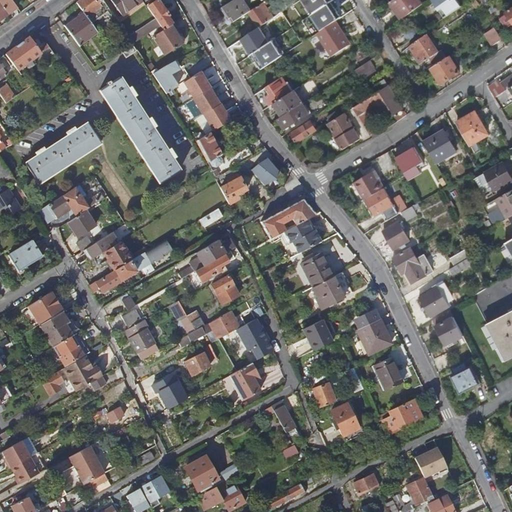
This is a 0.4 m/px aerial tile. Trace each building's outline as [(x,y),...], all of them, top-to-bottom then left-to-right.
[(0,0),(0,21),(17,8),(11,0),(0,0)] [(111,14),(101,0),(80,0),(76,3),(83,13),(86,18),(99,9),(104,16),(107,13),(108,15),(111,14)] [(142,1),(140,0),(109,0),(121,16),(142,1)] [(169,16),(157,0),(147,8),(154,19),(159,26),(163,31),(173,25),(167,17),(169,16)] [(251,12),(242,0),(235,0),(232,2),(223,8),(231,19),(232,18),(235,22),(249,13),(251,12)] [(424,5),(420,0),(394,0),(389,3),(402,20),(424,5)] [(448,16),(462,8),(457,0),(452,0),(451,1),(450,0),(432,0),(440,12),(443,9),(448,16)] [(481,7),(476,0),(473,0),(472,1),(477,9),(481,7)] [(279,16),(268,1),(251,12),(249,13),(260,28),(279,16)] [(97,33),(86,18),(83,13),(64,27),(79,47),(81,46),(80,45),(97,33)] [(159,26),(154,19),(139,30),(142,34),(143,36),(156,28),(159,26)] [(336,22),(317,34),(332,57),(348,46),(340,34),(343,33),(336,22)] [(173,25),(163,31),(160,33),(153,38),(164,56),(183,43),(179,37),(176,32),(178,30),(174,24),(173,25)] [(503,40),(495,29),(484,35),(492,47),(503,40)] [(142,34),(139,30),(127,37),(130,41),(142,34)] [(417,37),(413,30),(403,36),(407,43),(417,37)] [(351,45),(343,33),(340,34),(348,46),(351,45)] [(447,58),(443,51),(439,54),(428,36),(410,47),(421,65),(430,59),(435,66),(447,58)] [(29,38),(5,55),(7,58),(12,65),(17,71),(17,72),(21,76),(36,65),(38,68),(55,56),(46,45),(38,50),(29,38)] [(136,52),(132,45),(125,49),(121,51),(126,59),(136,52)] [(114,56),(110,50),(103,56),(106,61),(114,56)] [(17,71),(12,65),(11,67),(3,57),(0,58),(0,80),(5,77),(7,79),(17,72),(17,71)] [(460,74),(450,57),(447,58),(435,66),(431,69),(441,85),(460,74)] [(375,68),(370,61),(355,70),(360,78),(365,74),(374,69),(375,68)] [(177,69),(173,62),(164,67),(153,74),(155,78),(156,79),(165,93),(166,95),(183,84),(190,79),(184,70),(171,79),(169,75),(177,69)] [(376,73),(374,69),(365,74),(367,78),(376,73)] [(190,79),(183,84),(193,99),(209,89),(210,89),(200,72),(190,79)] [(31,82),(27,77),(23,80),(29,88),(32,86),(31,82)] [(511,77),(502,84),(507,91),(511,88),(511,87),(511,77)] [(108,85),(99,91),(159,184),(179,172),(171,159),(174,157),(170,151),(167,153),(151,128),(154,126),(150,120),(147,122),(131,97),(134,95),(130,89),(127,91),(119,78),(110,83),(109,82),(106,83),(108,85)] [(291,93),(282,78),(266,89),(270,96),(266,99),(271,106),(274,104),(291,93)] [(388,87),(385,81),(368,91),(372,97),(380,92),(388,87)] [(496,99),(507,91),(502,84),(500,81),(490,88),(496,99)] [(14,98),(5,86),(0,89),(0,96),(5,104),(14,98)] [(404,109),(390,86),(388,87),(380,92),(391,109),(394,115),(404,109)] [(192,100),(202,116),(203,115),(219,105),(209,89),(193,99),(192,100)] [(303,104),(295,91),(291,93),(274,104),(282,117),(295,109),(303,104)] [(391,109),(380,92),(372,97),(353,108),(356,112),(364,125),(370,136),(377,132),(364,112),(365,111),(366,112),(372,108),(374,111),(380,108),(384,114),(391,109)] [(296,109),(279,120),(285,130),(302,119),(310,114),(303,104),(295,109),(296,109)] [(213,132),(230,121),(220,105),(219,105),(203,115),(213,132)] [(340,116),(338,112),(330,116),(331,117),(329,119),(331,123),(340,116)] [(328,124),(337,139),(344,150),(361,139),(345,113),(331,123),(328,124)] [(489,135),(476,113),(458,123),(470,146),(489,135)] [(317,131),(311,122),(292,134),(297,143),(317,131)] [(36,155),(24,163),(37,184),(99,144),(86,123),(73,131),(72,128),(65,133),(67,135),(42,151),(41,149),(34,153),(36,155)] [(424,143),(437,165),(457,153),(445,131),(424,143)] [(225,162),(210,133),(197,141),(208,162),(207,163),(215,179),(234,168),(245,161),(252,156),(247,148),(225,162)] [(312,139),(317,144),(322,140),(317,135),(312,139)] [(410,139),(393,149),(397,156),(414,146),(410,139)] [(415,148),(396,159),(408,181),(414,178),(422,174),(420,170),(423,168),(421,165),(424,164),(415,148)] [(252,169),(267,186),(282,172),(267,155),(252,169)] [(0,181),(10,176),(0,161),(0,181)] [(475,179),(485,197),(511,181),(511,180),(503,164),(475,179)] [(246,190),(234,168),(215,179),(215,180),(216,183),(227,203),(228,205),(238,200),(236,195),(246,190)] [(374,168),(371,170),(373,173),(379,183),(381,182),(382,182),(374,168)] [(363,198),(365,201),(366,200),(384,189),(385,189),(381,182),(379,183),(373,173),(354,184),(363,198)] [(359,201),(363,198),(354,184),(350,186),(359,201)] [(88,209),(75,189),(49,205),(49,204),(40,210),(43,214),(51,208),(55,215),(68,206),(76,217),(88,209)] [(394,206),(384,189),(366,200),(375,217),(381,213),(387,222),(399,214),(394,206)] [(0,210),(1,210),(6,218),(20,209),(7,190),(2,193),(2,197),(0,197),(0,210)] [(511,191),(497,200),(502,209),(506,206),(511,215),(511,191)] [(285,231),(281,224),(292,218),(296,226),(300,223),(306,220),(308,219),(315,215),(302,200),(261,223),(270,240),(283,232),(285,231)] [(415,205),(412,200),(397,209),(402,213),(403,213),(415,205)] [(419,213),(415,205),(403,213),(407,220),(419,213)] [(95,226),(85,212),(67,223),(73,232),(76,237),(77,238),(95,226)] [(198,221),(204,231),(216,225),(209,214),(198,221)] [(306,220),(312,232),(314,231),(308,219),(306,220)] [(285,231),(283,232),(289,244),(292,243),(297,254),(320,242),(314,231),(312,232),(306,220),(300,223),(296,226),(285,231)] [(384,232),(394,250),(410,241),(399,223),(384,232)] [(117,244),(111,233),(92,245),(82,252),(88,262),(103,253),(111,248),(117,244)] [(92,245),(86,237),(76,244),(81,252),(82,252),(92,245)] [(224,255),(236,248),(231,240),(217,248),(214,242),(196,253),(198,258),(189,263),(191,266),(178,274),(181,279),(193,273),(195,271),(224,255)] [(8,256),(18,272),(42,256),(32,241),(8,256)] [(149,262),(150,264),(170,252),(164,241),(131,260),(114,270),(115,271),(121,281),(136,272),(135,272),(145,266),(144,265),(149,262)] [(468,244),(474,258),(480,255),(474,241),(468,244)] [(131,260),(120,242),(119,243),(117,244),(111,248),(103,253),(114,271),(114,270),(131,260)] [(411,248),(394,258),(409,285),(433,271),(425,257),(418,261),(411,248)] [(471,257),(467,250),(453,259),(457,265),(471,257)] [(224,256),(224,255),(195,271),(202,283),(221,272),(222,273),(226,271),(223,266),(234,259),(230,253),(224,256)] [(332,278),(319,254),(313,257),(312,254),(292,264),(306,291),(311,289),(332,278)] [(474,263),(471,257),(457,265),(446,272),(449,277),(474,263)] [(121,281),(115,271),(96,282),(95,282),(88,286),(92,293),(99,288),(102,292),(121,281)] [(321,310),(345,296),(354,292),(349,282),(344,272),(332,278),(311,289),(317,299),(316,300),(321,310)] [(511,360),(511,273),(488,287),(473,297),(508,362),(511,360)] [(211,285),(218,298),(222,305),(238,296),(227,276),(211,285)] [(420,298),(432,317),(450,306),(438,287),(420,298)] [(39,325),(61,312),(53,299),(49,293),(27,306),(39,325)] [(53,299),(61,312),(64,310),(56,297),(53,299)] [(121,301),(126,310),(134,306),(128,297),(121,301)] [(186,316),(178,301),(171,305),(177,315),(175,316),(177,321),(186,316)] [(141,322),(135,310),(121,317),(128,329),(141,322)] [(379,319),(374,310),(358,318),(362,327),(379,319)] [(436,326),(454,317),(450,310),(433,320),(436,326)] [(203,326),(195,311),(186,316),(194,331),(203,326)] [(79,331),(71,320),(67,322),(61,312),(39,325),(38,325),(52,348),(71,336),(79,331)] [(239,327),(229,312),(203,326),(194,331),(189,334),(191,339),(210,328),(217,340),(218,339),(235,330),(238,328),(239,327)] [(446,345),(464,336),(454,317),(436,326),(446,345)] [(239,327),(238,328),(240,331),(236,333),(247,352),(250,350),(256,360),(272,351),(266,340),(264,342),(257,328),(259,327),(254,319),(239,327)] [(391,344),(383,326),(382,327),(379,319),(362,327),(357,330),(369,354),(385,346),(385,347),(391,344)] [(150,336),(146,328),(147,327),(143,320),(141,322),(128,329),(125,331),(129,339),(130,338),(134,343),(132,344),(133,345),(150,336)] [(322,320),(301,330),(311,352),(332,342),(322,320)] [(259,327),(257,328),(264,342),(266,340),(268,340),(260,326),(259,327)] [(83,356),(71,336),(52,348),(64,367),(83,356)] [(158,350),(150,336),(133,345),(141,360),(158,350)] [(218,362),(209,344),(204,346),(213,364),(218,362)] [(163,359),(158,350),(141,360),(146,368),(163,359)] [(209,366),(202,353),(184,362),(191,376),(209,366)] [(63,369),(76,391),(101,376),(95,365),(90,368),(88,364),(83,357),(63,369)] [(402,383),(390,358),(373,366),(385,391),(402,383)] [(452,377),(460,394),(481,384),(472,366),(469,368),(465,362),(452,369),(455,375),(452,377)] [(255,377),(253,373),(255,372),(250,363),(236,372),(228,376),(237,391),(254,382),(259,379),(257,376),(255,377)] [(363,389),(353,369),(344,373),(353,394),(363,389)] [(168,409),(190,396),(175,371),(153,383),(168,409)] [(59,389),(56,385),(63,381),(57,372),(41,381),(49,395),(59,389)] [(259,380),(259,379),(254,382),(237,391),(242,401),(259,392),(254,383),(259,380)] [(319,408),(335,402),(328,384),(312,390),(319,408)] [(421,418),(413,399),(388,411),(391,417),(383,421),(388,433),(421,418)] [(293,428),(279,401),(270,406),(285,433),(293,428)] [(359,428),(347,403),(330,411),(343,436),(359,428)] [(272,411),(270,407),(261,411),(264,416),(272,411)] [(25,427),(22,422),(15,426),(18,431),(25,427)] [(27,436),(21,440),(30,457),(36,453),(27,436)] [(30,457),(21,440),(1,451),(7,460),(4,462),(9,469),(10,468),(30,457)] [(77,475),(82,485),(90,481),(103,474),(112,469),(97,442),(68,458),(73,468),(77,475)] [(282,452),(286,459),(297,453),(293,445),(282,452)] [(436,448),(414,459),(423,478),(437,471),(438,473),(446,470),(436,448)] [(137,458),(141,465),(153,459),(149,451),(137,458)] [(30,457),(38,473),(45,470),(36,453),(30,457)] [(14,477),(18,485),(38,473),(30,457),(10,468),(15,477),(14,477)] [(214,475),(204,458),(185,469),(196,490),(197,490),(199,493),(210,486),(212,489),(215,487),(215,486),(221,483),(218,478),(216,479),(214,475)] [(234,464),(214,475),(216,479),(218,478),(221,483),(222,482),(240,473),(234,464)] [(107,480),(103,474),(90,481),(93,487),(107,480)] [(378,488),(372,475),(352,484),(358,497),(378,488)] [(168,491),(160,476),(140,487),(152,508),(159,504),(155,498),(168,491)] [(426,503),(433,499),(422,478),(405,486),(415,506),(424,501),(426,503)] [(464,494),(475,489),(471,480),(460,486),(464,494)] [(243,503),(234,485),(226,489),(224,486),(217,490),(215,487),(212,489),(196,497),(204,510),(222,501),(228,511),(243,503)] [(287,492),(290,498),(303,492),(300,485),(287,492)] [(151,511),(139,490),(126,497),(133,511),(151,511)] [(265,503),(268,509),(286,501),(283,494),(265,503)] [(398,511),(407,511),(413,509),(410,503),(405,506),(399,495),(392,498),(398,511)] [(452,511),(445,496),(427,504),(430,511),(452,511)] [(38,505),(33,508),(27,497),(10,506),(13,511),(32,511),(40,508),(38,505)] [(397,511),(392,501),(384,504),(388,511),(397,511)]
